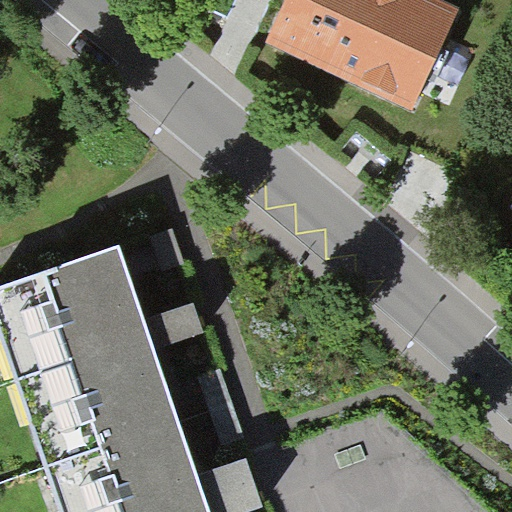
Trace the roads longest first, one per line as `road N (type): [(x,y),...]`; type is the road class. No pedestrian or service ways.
road 1 (residential): [(66,0),(511,385)]
road 2 (unknown): [(207,118),(250,0)]
